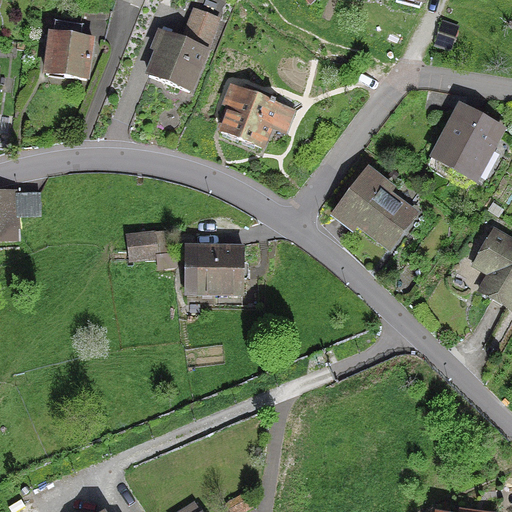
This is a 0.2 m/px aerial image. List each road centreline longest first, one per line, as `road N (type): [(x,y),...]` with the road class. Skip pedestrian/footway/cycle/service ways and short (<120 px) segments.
road 1 (residential): [(0,173),(92,157),(156,160),(214,178),(292,226)]
road 2 (residential): [(292,226),(511,427)]
road 3 (residential): [(292,226),(402,77),(511,87)]
